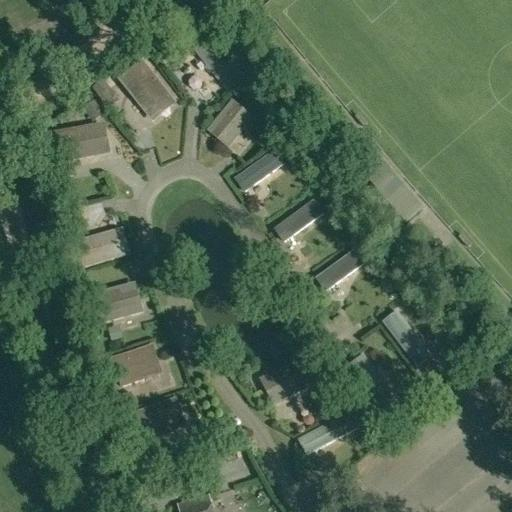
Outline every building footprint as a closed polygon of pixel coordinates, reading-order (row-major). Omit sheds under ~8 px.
[(196,31),(185,40),(216,79),(217,78),(228,92),(245,79),(235,67),(228,71),(227,70),(228,70),(196,31)] [(140,109),(145,115),(146,115),(152,110),(152,109),(168,96),(139,61),(117,79),(140,107),(140,109)] [(105,86),(95,93),(106,108),(116,100),(105,86)] [(207,132),(229,150),(254,118),(232,101),(207,132)] [(82,109),(89,119),(99,112),(92,102),(82,109)] [(50,135),(56,163),(91,156),(93,157),(100,155),(100,154),(99,147),(98,146),(94,126),(50,135)] [(266,147),(272,140),(263,133),(257,140),(266,147)] [(234,180),(244,194),(286,164),(276,150),(234,180)] [(367,178),(408,225),(425,210),(384,162),(367,178)] [(314,199),(274,230),(284,244),(325,214),(314,199)] [(76,242),(84,269),(132,255),(124,228),(76,242)] [(356,249),(315,279),(325,293),(366,263),(356,249)] [(338,301),(378,274),(374,268),(334,296),(338,301)] [(92,296),(99,324),(122,317),(122,315),(130,313),(131,314),(139,312),(140,310),(138,303),(136,302),(131,285),(92,296)] [(396,310),(380,322),(415,367),(429,356),(396,310)] [(109,329),(111,341),(122,339),(120,327),(109,329)] [(112,362),(121,389),(144,381),(143,379),(151,376),(153,377),(160,375),(161,373),(158,365),(157,365),(151,348),(112,362)] [(398,401),(363,355),(348,366),(382,412),(398,401)] [(265,387),(274,405),(313,383),(299,358),(267,377),(265,376),(260,379),(259,381),(263,387),(265,387)] [(351,374),(339,382),(344,389),(355,381),(351,374)] [(135,415),(144,442),(167,434),(166,432),(174,429),(176,430),(183,427),(184,425),(181,418),(179,417),(174,401),(135,415)] [(350,412),(298,440),(307,457),(359,429),(350,412)] [(314,418),(311,415),(306,415),(303,418),(303,423),(306,426),(311,426),(314,422),(314,418)] [(230,476),(252,467),(246,452),(224,461),(230,476)] [(145,469),(155,466),(151,457),(142,460),(145,469)] [(213,511),(209,496),(178,506),(179,511),(213,511)]
